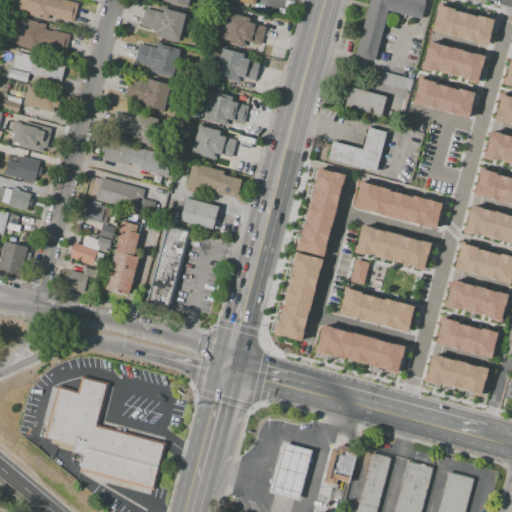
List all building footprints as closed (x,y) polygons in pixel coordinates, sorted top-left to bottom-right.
[(15,0),(13,10),(47,19),(48,15),(55,17),(55,18),(72,23),(77,4),(63,0),(60,0),(60,1),(56,0),(15,0)] [(367,0),(423,0),(423,2),(424,2),(420,16),(419,16),(418,18),(386,10),(373,60),(353,55),(367,0)] [(489,19),(490,17),(493,18),(491,25),(490,24),(487,33),(488,34),(485,45),(482,44),(481,45),(475,43),(470,41),(464,39),(464,40),(451,36),(451,35),(445,34),(444,35),(429,31),(432,19),(433,19),(437,5),(453,9),(452,11),(455,12),(455,11),(472,16),(475,17),(476,15),(489,19)] [(140,25),(155,29),(153,35),(178,42),(185,14),(163,8),(162,12),(145,8),(140,25)] [(260,45),(245,41),(244,47),(219,41),(227,13),(248,19),(247,23),(264,27),(260,45)] [(11,15),(4,41),(38,50),(39,46),(47,48),(46,49),(63,54),(69,35),(51,30),(51,32),(44,30),(46,24),(11,15)] [(483,56),(479,68),(477,76),(478,76),(476,84),(466,81),(466,79),(459,77),(459,76),(456,75),(456,77),(440,72),(440,70),(437,70),(436,71),(429,69),(428,71),(418,68),(419,64),(421,64),(424,52),(427,41),(436,43),(436,44),(448,47),(448,46),(461,50),(461,51),(473,54),(473,53),(483,56)] [(133,61),(148,65),(146,71),(171,78),(178,50),(156,44),(155,48),(138,44),(133,61)] [(254,80),(239,76),(238,82),(213,76),(220,48),(242,54),(241,58),(258,62),(254,80)] [(16,52),(35,57),(34,58),(64,66),(60,81),(28,74),(26,83),(5,78),(8,68),(12,69),(16,52)] [(511,84),(511,86),(501,84),(502,79),(504,80),(507,68),(506,68),(509,56),(511,56),(511,84)] [(375,70),(372,81),(407,91),(411,79),(375,70)] [(470,92),(471,90),(474,91),(472,98),(470,97),(468,106),(469,106),(466,118),(462,117),(456,116),(456,115),(451,114),(451,113),(445,112),(444,112),(431,109),(432,108),(425,107),(425,108),(410,104),(413,92),(414,92),(417,77),(434,82),(433,84),(436,84),(453,88),(453,89),(456,90),(456,88),(470,92)] [(140,82),(136,97),(144,99),(143,106),(163,111),(169,84),(148,79),(147,84),(140,82)] [(348,86),(384,96),(378,117),(342,107),(348,86)] [(27,87),(56,93),(55,99),(59,100),(57,108),(53,107),(52,112),(23,105),(27,87)] [(242,123),(228,119),(226,125),(201,119),(209,91),(231,97),(229,101),(247,106),(242,123)] [(511,124),(507,123),(507,124),(492,120),(495,108),(499,94),(511,97),(511,124)] [(0,98),(20,104),(17,114),(0,109),(0,98)] [(114,130),(128,134),(127,140),(151,146),(159,119),(137,113),(136,117),(118,113),(114,130)] [(231,158),(217,154),(215,160),(190,153),(198,126),(220,132),(219,136),(236,140),(231,158)] [(384,132),(382,140),(374,171),(374,172),(326,159),(330,141),(360,149),(366,127),(384,132)] [(25,129),(45,134),(41,152),(21,147),(25,129)] [(511,164),(502,162),(502,160),(499,159),(498,161),(491,159),(490,161),(480,158),(481,153),(483,154),(486,142),(489,130),(498,133),(510,137),(510,136),(511,136),(511,164)] [(96,139),(170,156),(165,176),(139,170),(140,165),(129,163),(128,166),(101,160),(103,151),(94,149),(96,139)] [(20,157),(38,162),(33,182),(14,177),(16,169),(22,170),(22,167),(17,166),(20,157)] [(192,163),(223,171),(222,175),(240,179),(235,197),(187,186),(192,163)] [(6,164),(13,165),(11,172),(4,170),(6,164)] [(511,204),(506,203),(493,200),(493,199),(487,198),(486,198),(471,195),(474,183),(475,183),(479,168),(495,172),(494,175),(497,175),(511,178),(511,204)] [(343,175),(331,171),(331,172),(317,169),(313,184),(312,187),(309,197),(311,197),(310,200),(305,217),(306,217),(305,221),(302,220),(300,231),(299,233),(295,247),(294,247),(294,249),(321,256),(325,241),(327,230),(329,230),(336,202),(335,202),(338,189),(339,189),(343,175)] [(0,185),(2,177),(27,184),(25,191),(0,185)] [(100,179),(144,189),(142,198),(137,197),(135,208),(95,199),(100,179)] [(441,202),(439,209),(438,208),(436,217),(436,218),(433,229),(417,224),(407,221),(407,222),(378,214),(379,214),(368,211),(367,212),(352,207),(359,181),(375,186),(377,187),(377,186),(388,189),(387,191),(390,191),(408,196),(410,197),(411,195),(421,198),(423,199),(423,198),(437,202),(438,201),(441,202)] [(11,189),(30,194),(26,211),(7,206),(8,203),(1,202),(4,189),(11,191),(11,189)] [(185,198),(217,207),(211,229),(179,220),(185,198)] [(139,210),(153,213),(155,201),(141,199),(139,210)] [(86,202),(105,206),(103,213),(106,213),(103,224),(81,219),(86,202)] [(511,245),(508,245),(509,243),(501,241),(502,240),(499,239),(498,240),(482,236),(483,234),(479,233),(479,235),(471,233),(471,235),(461,232),(462,228),(463,228),(466,216),(469,204),(478,207),(478,208),(490,211),(491,210),(503,214),(511,217),(511,245)] [(10,214),(6,229),(19,232),(20,226),(16,225),(18,216),(10,214)] [(121,222),(104,288),(128,295),(137,258),(132,256),(139,227),(121,222)] [(102,224),(114,228),(111,239),(99,235),(102,224)] [(360,225),(357,236),(354,249),(353,249),(352,252),(361,254),(361,253),(369,255),(369,254),(373,255),(373,256),(389,260),(389,259),(392,260),(392,262),(401,264),(401,265),(406,266),(406,265),(413,267),(412,268),(422,271),(424,263),(423,263),(425,255),(426,255),(429,243),(419,240),(419,241),(399,236),(399,235),(383,230),(382,231),(369,228),(369,227),(360,225)] [(166,227),(189,233),(169,310),(145,303),(166,227)] [(81,246),(85,232),(97,236),(93,249),(96,250),(91,265),(70,258),(68,258),(73,243),(81,246)] [(98,237),(110,240),(107,252),(94,249),(98,237)] [(0,258),(4,242),(26,247),(23,260),(21,259),(17,275),(0,270),(0,258)] [(511,257),(511,263),(510,272),(511,272),(508,284),(504,283),(498,281),(493,280),(493,279),(486,277),(486,278),(473,275),(474,274),(467,272),(467,273),(452,269),(455,257),(456,257),(459,243),(475,247),(475,249),(477,250),(478,249),(495,254),(498,255),(498,254),(511,257)] [(294,252),(290,268),(287,281),(288,282),(288,284),(287,284),(283,302),(282,305),(281,304),(278,314),(279,315),(278,318),(277,318),(274,332),(272,331),(271,335),(278,337),(279,335),(287,337),(287,338),(299,341),(303,326),(302,326),(305,313),(306,313),(313,287),(312,287),(315,274),(316,274),(320,259),(294,252)] [(354,259),(367,262),(366,267),(363,280),(362,285),(348,281),(354,259)] [(68,271),(88,276),(85,293),(64,288),(68,271)] [(506,294),(503,306),(502,306),(500,314),(501,315),(499,322),(489,319),(490,318),(482,316),(482,315),(479,314),(479,315),(463,311),(463,309),(460,308),(460,310),(452,308),(451,310),(441,307),(443,303),(444,303),(447,291),(450,279),(459,282),(471,286),(472,285),(484,288),(484,289),(496,292),(506,294)] [(344,288),(340,302),(339,302),(336,314),(353,318),(354,317),(358,319),(376,324),(377,324),(389,327),(389,328),(396,329),(396,330),(405,332),(408,321),(408,320),(410,311),(411,311),(413,305),(410,304),(410,305),(396,302),(393,301),(382,298),(382,300),(380,299),(380,298),(362,294),(360,294),(360,292),(344,288)] [(493,332),(493,330),(497,331),(495,338),(493,337),(491,346),(492,346),(489,358),(485,357),(478,356),(479,355),(474,354),(474,353),(467,352),(454,349),(454,348),(448,347),(448,348),(433,344),(436,332),(440,317),(456,322),(456,324),(458,324),(476,328),(476,329),(479,330),(479,328),(493,332)] [(320,324),(317,336),(318,336),(314,349),(314,348),(313,352),(322,355),(323,353),(343,358),(344,357),(346,358),(346,359),(362,363),(363,362),(366,363),(366,365),(387,370),(386,372),(396,374),(397,367),(399,358),(403,346),(393,343),(393,344),(373,339),(373,338),(348,331),(348,332),(330,327),(320,324)] [(486,368),(483,380),(482,380),(480,389),(481,389),(479,396),(469,394),(470,392),(462,390),(463,389),(459,388),(459,389),(443,385),(444,383),(440,382),(440,384),(432,382),(431,384),(422,381),(423,377),(424,377),(427,365),(430,353),(439,356),(439,357),(451,360),(452,359),(464,362),(464,363),(476,367),(477,366),(486,368)] [(158,467),(164,442),(96,424),(107,382),(79,375),(76,390),(56,385),(43,437),(81,447),(158,467)] [(282,444),(268,493),(297,501),(310,452),(282,444)] [(322,481),(330,448),(335,449),(337,444),(349,447),(356,449),(347,482),(341,481),(334,479),(333,484),(322,481)] [(81,447),(75,469),(152,490),(158,467),(81,447)] [(355,511),(371,455),(390,460),(376,511),(355,511)] [(393,511),(407,462),(433,468),(421,511),(393,511)] [(437,511),(448,473),(473,479),(464,511),(437,511)]
